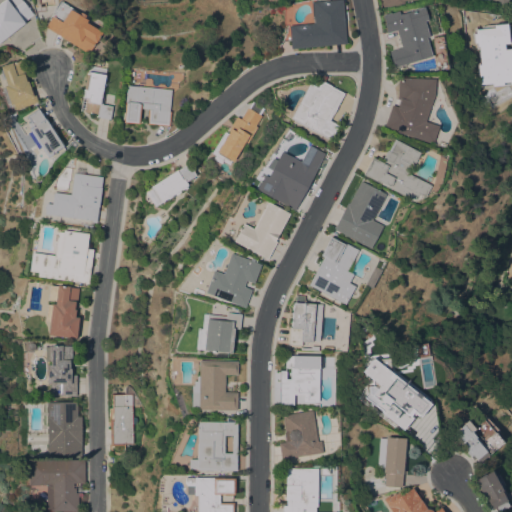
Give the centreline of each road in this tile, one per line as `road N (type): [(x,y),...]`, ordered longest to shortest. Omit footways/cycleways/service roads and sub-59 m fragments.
road 1 (residential): [(254,511),(265,308),(353,142),(371,62),(359,0)]
road 2 (residential): [(371,62),(269,70),(171,146),(123,156),(74,132),(57,108),(50,70)]
road 3 (residential): [(91,511),(92,343),(123,156)]
